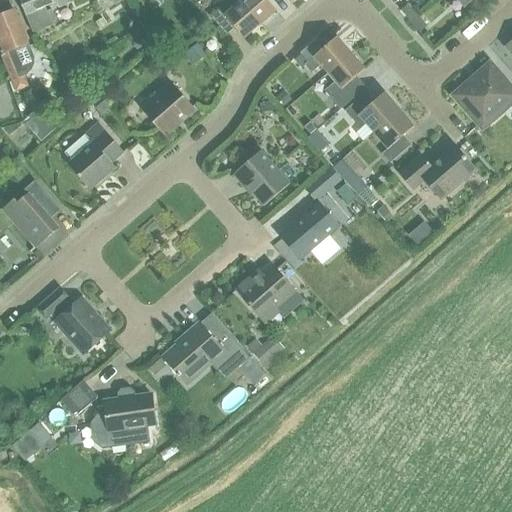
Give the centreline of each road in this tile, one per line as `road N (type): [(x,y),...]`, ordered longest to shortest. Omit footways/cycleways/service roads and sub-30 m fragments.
road 1 (residential): [(182,167),(244,238),(146,328),(82,251)]
road 2 (residential): [(182,167),(232,116),(263,63),(344,0)]
road 3 (residential): [(82,251),(182,167)]
road 4 (residential): [(418,82),(511,5)]
